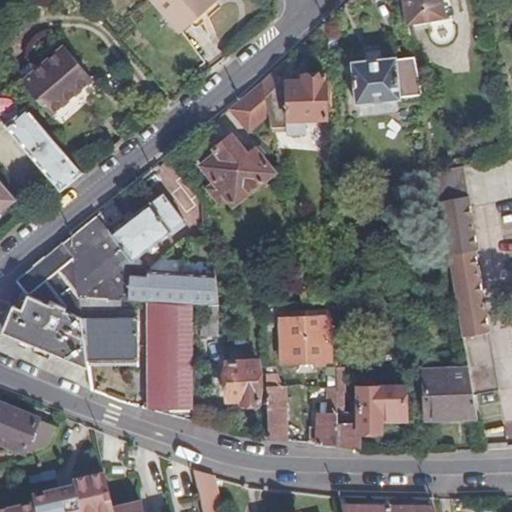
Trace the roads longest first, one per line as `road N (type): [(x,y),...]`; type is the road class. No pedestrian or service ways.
road 1 (residential): [(0,371),(242,460),(511,465)]
road 2 (tertiary): [(0,266),(316,8)]
